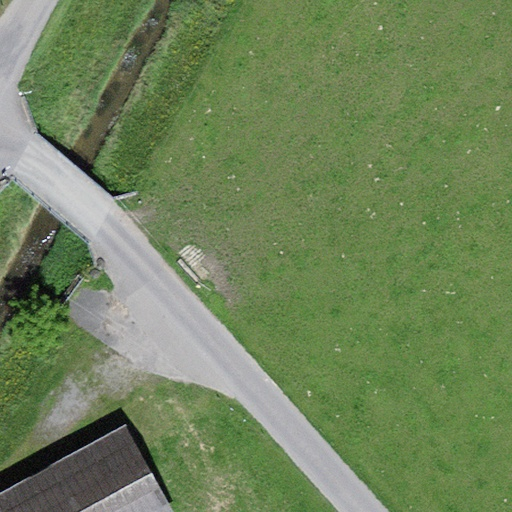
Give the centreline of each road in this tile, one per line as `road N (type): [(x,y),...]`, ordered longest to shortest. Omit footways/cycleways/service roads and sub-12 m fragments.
road 1 (unclassified): [(0,122),(353,511)]
road 2 (track): [(0,105),(59,0)]
